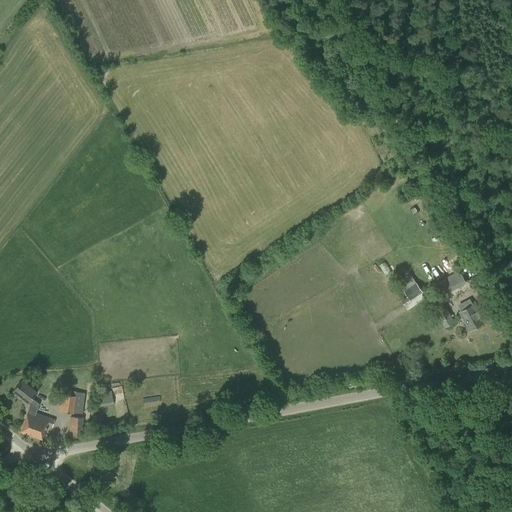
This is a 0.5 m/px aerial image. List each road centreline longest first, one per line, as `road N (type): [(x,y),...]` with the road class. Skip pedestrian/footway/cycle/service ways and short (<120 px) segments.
road 1 (unclassified): [(38,455),(511,369)]
road 2 (track): [(511,320),(323,0)]
